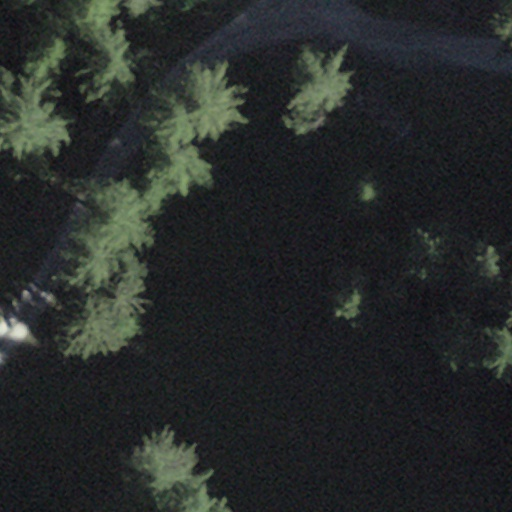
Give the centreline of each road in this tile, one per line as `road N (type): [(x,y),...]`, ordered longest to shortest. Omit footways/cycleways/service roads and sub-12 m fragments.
road 1 (track): [(0,347),(133,131),(212,49),(258,16)]
road 2 (track): [(258,16),(511,54)]
